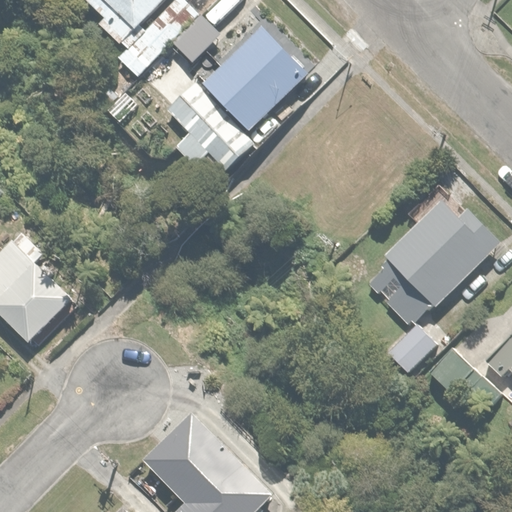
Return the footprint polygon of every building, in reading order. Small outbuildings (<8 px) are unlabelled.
[(95,0),(107,12),(100,18),(126,46),(120,51),(139,71),(205,8),(197,0),(95,0)] [(261,21),(206,77),(254,124),(309,69),(261,21)] [(169,107),(172,110),(208,147),(193,161),(211,180),(257,136),(200,77),(169,107)] [(443,194),(387,248),(395,256),(369,281),(408,322),(435,297),(441,304),(507,241),(469,201),(459,211),(443,194)] [(83,288),(24,227),(1,249),(0,248),(0,305),(32,338),(83,288)] [(418,321),(391,346),(410,367),(437,342),(418,321)] [(511,337),(489,360),(509,381),(511,378),(511,337)] [(457,344),(434,368),(455,388),(462,380),(488,404),(503,387),(457,344)] [(252,511),(277,488),(196,404),(145,453),(187,496),(171,511),(252,511)]
